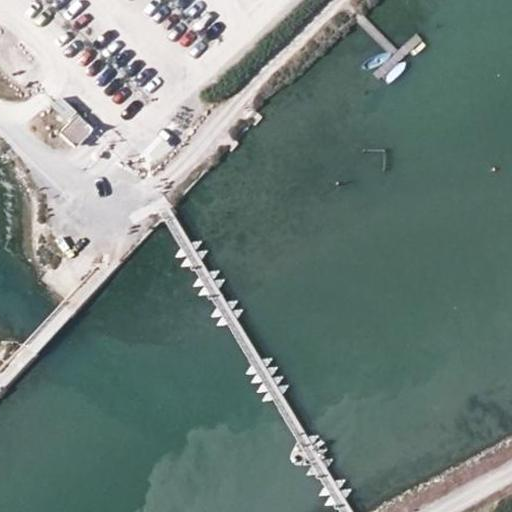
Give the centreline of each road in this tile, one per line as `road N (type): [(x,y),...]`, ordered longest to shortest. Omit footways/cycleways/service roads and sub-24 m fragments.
road 1 (track): [(352,0),(119,213)]
road 2 (track): [(119,213),(135,235),(0,391)]
road 3 (unclassified): [(119,213),(0,118)]
